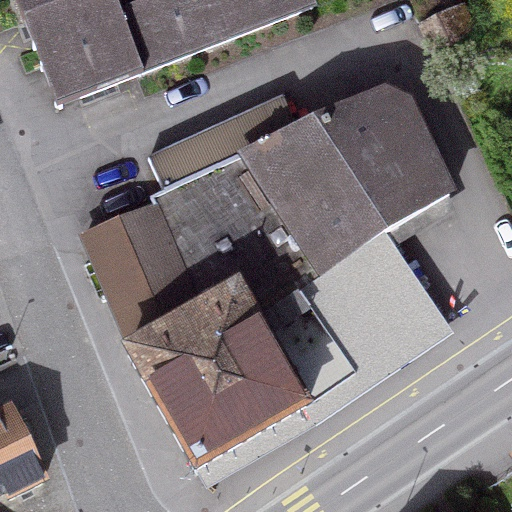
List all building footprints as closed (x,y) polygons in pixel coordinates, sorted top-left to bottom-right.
[(16,0),(57,107),(138,76),(109,0),(16,0)] [(109,0),(138,76),(312,9),(309,0),(109,0)] [(382,98),(298,136),(233,168),(311,286),(385,239),(448,200),(406,109),(382,98)] [(148,161),(165,199),(233,168),(298,136),(282,100),(148,161)] [(311,286),(233,168),(165,199),(175,222),(214,306),(235,293),(305,413),(385,359),(382,356),(403,342),(405,346),(441,322),(385,239),(311,286)] [(132,354),(214,306),(175,222),(161,228),(153,211),(83,240),(132,354)] [(196,476),(305,413),(235,293),(214,306),(132,354),(127,357),(196,476)] [(0,420),(0,492),(3,491),(10,500),(41,485),(10,418),(6,417),(0,420)]
